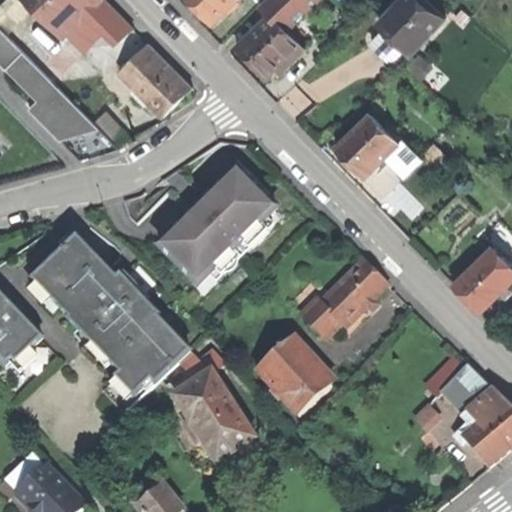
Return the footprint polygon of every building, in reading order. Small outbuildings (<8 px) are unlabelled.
[(27,0),(65,39),(89,16),(93,11),(104,0),(27,0)] [(135,30),(105,0),(104,0),(93,11),(108,26),(123,42),(135,30)] [(193,0),(200,7),(213,20),(234,0),(193,0)] [(406,49),(413,55),(445,18),(424,0),(406,0),(382,28),(388,34),(406,49)] [(103,30),(108,26),(93,11),(89,16),(103,30)] [(282,13),(276,18),(286,29),(292,24),(282,13)] [(324,34),(337,48),(358,27),(345,13),(324,34)] [(254,61),(268,77),(281,65),(302,46),(286,29),(276,18),(273,15),(240,45),(254,61)] [(394,64),(406,49),(388,34),(376,48),(384,55),(394,64)] [(13,46),(3,36),(0,38),(0,52),(3,56),(13,46)] [(306,51),(302,46),(281,65),(286,70),(306,51)] [(172,68),(151,47),(123,75),(166,118),(194,90),(172,68)] [(351,164),(366,179),(400,145),(373,116),(338,151),(351,164)] [(409,144),(390,163),(407,179),(417,168),(426,160),(409,144)] [(436,170),(426,160),(417,168),(428,178),(436,170)] [(162,246),(200,286),(279,210),(241,170),(208,202),(195,215),(162,246)] [(193,213),(195,215),(208,202),(206,200),(199,207),(193,213)] [(489,249),(507,230),(497,221),(479,240),(489,249)] [(511,231),(495,248),(507,260),(511,254),(511,231)] [(59,259),(37,281),(74,319),(73,320),(126,375),(108,393),(131,416),(154,393),(153,392),(194,352),(162,319),(164,317),(125,277),(122,279),(81,238),(59,259)] [(466,299),(480,313),(511,282),(511,265),(507,260),(495,248),(455,287),(466,299)] [(293,308),(303,319),(321,301),(324,305),(366,262),(362,259),(329,293),(316,281),(293,305),(293,308)] [(366,262),(324,305),(323,306),(345,327),(348,331),(391,287),(377,273),(366,262)] [(0,297),(0,360),(9,370),(18,362),(21,365),(46,340),(2,295),(0,297)] [(303,319),(329,344),(345,327),(323,306),(324,305),(321,301),(303,319)] [(259,374),(300,420),(334,390),(292,344),(259,374)] [(446,391),(479,428),(507,404),(471,368),(446,391)] [(176,399),(220,467),(259,442),(215,374),(176,399)] [(465,441),(493,471),(511,454),(511,409),(507,404),(479,428),(465,441)] [(418,419),(430,432),(443,420),(431,407),(418,419)] [(89,511),(90,511),(49,469),(19,499),(31,511),(89,511)] [(185,511),(166,488),(139,509),(141,511),(185,511)]
